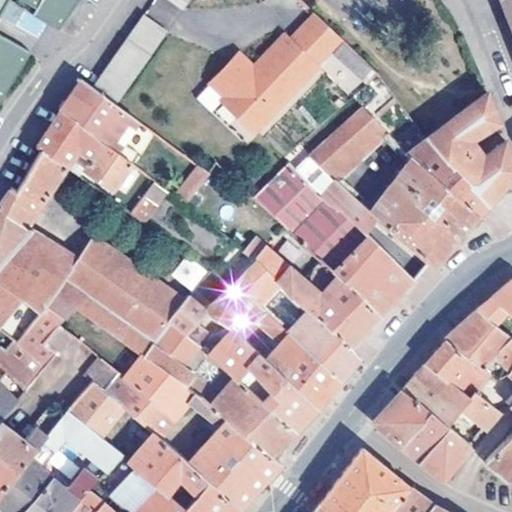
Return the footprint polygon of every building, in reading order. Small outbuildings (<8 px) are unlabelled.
[(0,0),(0,100),(30,53),(0,34),(0,0)] [(0,0),(0,17),(10,0),(0,0)] [(23,0),(38,9),(34,16),(46,24),(58,31),(79,0),(23,0)] [(169,0),(183,9),(189,0),(169,0)] [(511,26),(511,0),(501,0),(503,1),(511,26)] [(159,2),(150,16),(167,26),(175,12),(159,2)] [(222,95),(255,126),(313,65),(311,63),(336,37),(310,13),(286,39),(281,34),(249,66),(243,73),(228,59),(207,81),(222,95)] [(134,29),(156,45),(165,32),(143,16),(134,29)] [(148,57),(156,45),(134,29),(125,41),(148,57)] [(139,69),(148,57),(125,41),(117,52),(139,69)] [(130,82),(139,69),(117,52),(108,64),(130,82)] [(243,73),(249,66),(235,52),(228,59),(243,73)] [(122,93),(130,82),(108,64),(99,76),(122,93)] [(113,105),(122,93),(99,76),(91,88),(113,105)] [(136,124),(113,105),(91,88),(82,80),(72,97),(60,115),(115,154),(136,124)] [(511,178),(511,155),(506,140),(485,160),(475,142),(499,120),(488,92),(429,141),(431,144),(490,204),(505,187),(511,178)] [(251,130),(255,126),(222,95),(218,99),(251,130)] [(309,145),(286,168),(323,201),(341,208),(361,227),(374,212),(338,181),(385,133),(357,108),(315,151),(309,145)] [(129,165),(115,154),(60,115),(49,132),(39,148),(45,153),(67,168),(82,178),(86,172),(112,190),(129,165)] [(461,237),(490,204),(431,144),(401,180),(396,175),(380,193),(385,198),(374,212),(429,261),(436,267),(461,237)] [(167,326),(182,307),(94,237),(78,260),(30,228),(67,168),(45,153),(34,171),(19,196),(9,190),(0,203),(0,279),(40,311),(47,302),(56,291),(72,303),(140,356),(226,419),(271,455),(282,443),(290,435),(296,428),(263,400),(239,380),(234,376),(218,395),(182,368),(198,349),(191,345),(167,326)] [(192,202),(208,172),(193,164),(177,193),(192,202)] [(284,229),(291,235),(323,201),(286,168),(251,201),(284,229)] [(129,213),(133,208),(118,196),(114,202),(129,213)] [(142,196),(133,208),(129,213),(142,224),(155,205),(142,196)] [(203,224),(216,210),(198,196),(185,210),(203,224)] [(323,201),(291,235),(304,246),(307,242),(336,269),(368,234),(361,227),(341,208),(323,201)] [(253,265),(266,250),(216,210),(203,224),(211,231),(238,253),(247,260),(251,264),(253,265)] [(380,314),(336,269),(307,242),(304,246),(291,235),(284,229),(276,239),(294,255),(272,281),(280,287),(308,309),(350,347),(365,331),(380,314)] [(232,259),(238,253),(211,231),(203,242),(229,264),(232,259)] [(336,269),(380,314),(398,299),(412,279),(368,234),(336,269)] [(253,265),(272,281),(294,255),(276,239),(266,250),(253,265)] [(241,266),(247,260),(238,253),(232,259),(241,266)] [(232,287),(261,310),(280,287),(272,281),(253,265),(251,264),(232,287)] [(511,278),(505,284),(490,297),(510,313),(511,314),(511,278)] [(0,328),(16,340),(40,311),(0,279),(0,328)] [(339,379),(289,332),(261,310),(232,287),(230,290),(208,314),(234,333),(243,340),(254,324),(278,342),(265,359),(317,406),(328,393),(339,379)] [(280,287),(261,310),(289,332),(308,309),(280,287)] [(47,302),(62,316),(72,303),(56,291),(47,302)] [(478,308),(500,324),(510,313),(490,297),(478,308)] [(167,326),(191,345),(197,337),(193,333),(208,314),(188,300),(182,307),(167,326)] [(26,387),(56,349),(44,339),(58,321),(62,316),(47,302),(40,311),(16,340),(7,351),(1,347),(0,347),(0,362),(8,370),(26,387)] [(497,352),(511,362),(511,332),(500,324),(478,308),(464,320),(442,338),(446,341),(484,369),(494,356),(497,352)] [(359,355),(350,347),(308,309),(289,332),(339,379),(349,367),(359,355)] [(56,349),(64,356),(78,338),(58,321),(44,339),(56,349)] [(307,417),(317,406),(265,359),(243,340),(234,333),(212,360),(234,376),(239,380),(250,368),(273,389),(263,400),(296,428),(307,417)] [(471,397),(477,389),(489,372),(484,369),(446,341),(437,350),(426,363),(471,397)] [(0,494),(70,409),(91,380),(64,356),(56,349),(26,387),(47,407),(22,436),(1,417),(0,418),(0,494)] [(511,368),(511,366),(511,362),(497,352),(494,356),(511,368)] [(187,463),(240,507),(261,484),(280,463),(271,455),(226,419),(140,356),(122,377),(108,394),(123,408),(154,435),(157,438),(188,405),(218,427),(187,463)] [(503,410),(477,389),(471,397),(426,363),(415,374),(402,389),(432,411),(451,426),(464,409),(482,423),(489,428),(503,410)] [(100,388),(108,394),(122,377),(115,371),(100,388)] [(70,409),(99,435),(123,408),(108,394),(100,388),(91,380),(70,409)] [(0,418),(1,417),(16,399),(0,383),(0,418)] [(386,430),(402,444),(432,411),(402,389),(373,420),(386,430)] [(68,511),(81,497),(70,488),(42,464),(67,434),(106,468),(108,470),(122,455),(99,435),(70,409),(0,494),(0,504),(8,511),(68,511)] [(451,426),(432,411),(402,444),(425,464),(443,479),(479,447),(476,445),(451,426)] [(484,435),(489,428),(482,423),(477,431),(484,435)] [(109,499),(111,497),(129,511),(128,511),(235,511),(240,507),(187,463),(157,438),(154,435),(130,462),(128,460),(108,483),(99,476),(98,477),(94,482),(92,484),(96,488),(109,499)] [(504,469),(511,476),(511,436),(492,459),(504,469)] [(387,511),(410,486),(374,458),(361,448),(342,474),(322,501),(334,511),(387,511)] [(87,467),(70,488),(81,497),(92,484),(94,482),(88,478),(93,472),(87,467)] [(88,478),(94,482),(98,477),(93,472),(88,478)] [(113,511),(92,493),(96,488),(92,484),(81,497),(68,511),(113,511)] [(427,511),(434,504),(421,495),(410,486),(387,511),(427,511)] [(334,511),(322,501),(313,511),(334,511)]
